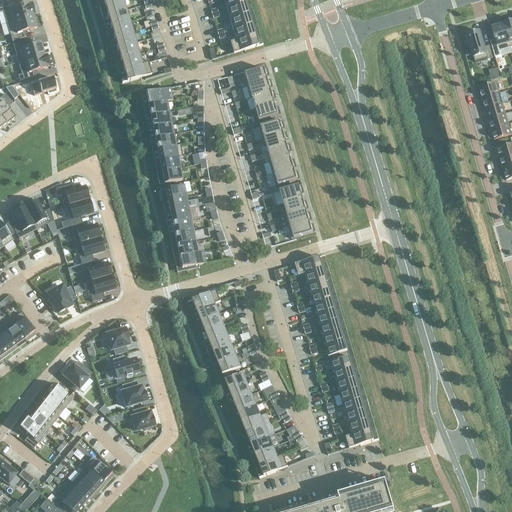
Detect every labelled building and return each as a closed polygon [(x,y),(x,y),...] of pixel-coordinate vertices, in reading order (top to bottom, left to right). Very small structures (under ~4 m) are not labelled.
[(226,0),(224,1),(227,11),(246,6),(243,0),(226,0)] [(123,1),(104,6),(107,17),(126,11),(123,1)] [(7,24),(33,17),(32,15),(34,15),(31,6),(30,6),(29,5),(15,9),(13,3),(0,6),(0,14),(3,13),(7,24)] [(246,6),(227,11),(230,22),(249,16),(246,6)] [(126,11),(107,17),(110,28),(129,22),(126,11)] [(143,15),(130,20),(133,27),(145,22),(143,15)] [(230,22),(233,32),(252,27),(249,16),(230,22)] [(36,29),(33,17),(7,24),(12,42),(24,39),(22,33),(36,29)] [(129,22),(110,28),(114,39),(133,33),(129,22)] [(499,51),(511,48),(504,26),(492,29),(496,42),(490,44),(495,59),(501,57),(499,51)] [(252,27),(233,32),(236,42),(230,44),(255,37),(252,27)] [(133,33),(114,39),(117,50),(136,44),(133,33)] [(480,33),(467,37),(475,63),(487,59),(487,61),(493,59),(489,47),(484,48),(480,33)] [(258,48),(255,37),(230,44),(233,55),(244,52),(245,52),(245,51),(258,48)] [(18,64),(44,56),(41,44),(26,48),(25,42),(13,46),(18,64)] [(136,44),(117,50),(120,61),(139,55),(136,44)] [(139,55),(120,61),(123,72),(148,64),(142,66),(139,55)] [(18,77),(20,83),(35,78),(33,72),(48,68),(48,67),(49,66),(46,57),(45,57),(44,56),(18,64),(22,75),(18,77)] [(122,84),(127,83),(140,79),(140,80),(141,80),(140,79),(151,76),(148,64),(123,72),(126,82),(122,84)] [(270,77),(267,69),(243,76),(247,88),(271,81),(271,80),(268,81),(267,78),(270,77)] [(52,79),(30,86),(34,97),(47,93),(47,96),(57,93),(52,79)] [(271,81),(247,88),(250,100),(274,93),(274,92),(271,93),(270,90),(273,89),(271,81)] [(499,94),(496,83),(479,88),(482,99),(499,94)] [(12,87),(5,89),(14,100),(19,97),(12,87)] [(148,106),(172,101),(170,90),(145,95),(148,106)] [(274,101),(277,100),(274,93),(250,100),(251,100),(253,99),(256,110),(254,111),(275,105),(274,101)] [(485,110),(502,104),(499,94),(482,99),(485,110)] [(5,95),(0,99),(0,118),(6,126),(15,119),(7,108),(12,104),(5,95)] [(150,117),(169,114),(166,103),(172,102),(172,101),(148,106),(150,117)] [(488,120),(505,115),(502,104),(485,110),(488,120)] [(275,105),(254,111),(257,123),(281,116),(279,108),(276,109),(275,105)] [(152,129),(171,125),(169,114),(150,117),(152,129)] [(491,130),(508,125),(505,115),(488,120),(491,130)] [(285,130),(283,122),(259,129),(263,141),(287,134),(286,133),(283,134),(282,131),(285,130)] [(155,140),(173,136),(171,125),(152,129),(155,140)] [(491,130),(494,141),(511,136),(508,125),(491,130)] [(290,145),(287,146),(286,143),(289,142),(287,134),(263,141),(263,142),(265,141),(268,152),(290,145)] [(157,151),(180,146),(175,147),(173,136),(155,140),(157,151)] [(76,145),(64,149),(65,155),(78,151),(76,145)] [(269,164),(290,158),(289,154),(292,153),(290,145),(268,152),(272,163),(269,164)] [(511,145),(497,150),(500,160),(511,156),(511,145)] [(159,162),(182,157),(180,146),(157,151),(159,162)] [(511,156),(500,160),(503,171),(511,168),(511,156)] [(162,173),(180,169),(178,159),(182,158),(182,157),(159,162),(162,173)] [(291,162),(290,158),(269,164),(273,176),(297,168),(294,161),(291,162)] [(276,188),(300,180),(298,172),(295,173),(294,170),(297,169),(297,168),(273,176),(276,188)] [(511,168),(503,171),(506,182),(511,179),(511,168)] [(162,173),(164,185),(182,181),(180,169),(162,173)] [(71,185),(59,189),(60,195),(63,195),(67,207),(88,201),(87,195),(88,195),(86,189),(85,189),(84,188),(73,191),(71,185)] [(304,195),(302,186),(280,193),(284,205),(302,199),(301,196),(304,195)] [(184,187),(165,191),(167,202),(186,199),(184,187)] [(170,214),(188,210),(186,199),(167,202),(170,214)] [(303,203),(302,199),(284,205),(287,216),(285,216),(285,217),(309,210),(307,202),(303,203)] [(88,201),(67,207),(70,220),(68,221),(70,227),(83,224),(81,217),(92,214),(92,213),(93,212),(91,207),(90,207),(88,201)] [(30,206),(24,209),(35,229),(47,223),(48,225),(53,222),(49,210),(42,214),(36,202),(35,203),(35,202),(29,205),(30,206)] [(14,214),(13,215),(18,226),(13,229),(19,240),(24,237),(23,235),(35,229),(24,209),(19,211),(18,210),(13,213),(14,214)] [(172,225),(190,221),(188,210),(170,214),(172,225)] [(309,210),(285,217),(288,228),(312,221),(310,214),(307,215),(306,211),(309,210)] [(174,236),(193,232),(190,221),(172,225),(174,236)] [(312,221),(288,228),(292,240),(316,233),(313,225),(310,226),(309,223),(312,222),(312,221)] [(0,223),(0,243),(3,248),(13,241),(10,237),(15,233),(8,224),(3,227),(0,223)] [(83,224),(70,227),(72,234),(74,233),(78,246),(100,239),(98,233),(99,233),(97,227),(96,228),(96,227),(84,230),(83,224)] [(177,247),(195,243),(193,232),(174,236),(177,247)] [(100,239),(78,246),(82,259),(79,259),(81,266),(94,262),(92,256),(103,252),(103,251),(104,251),(103,245),(101,245),(100,239)] [(179,258),(203,253),(197,254),(195,243),(177,247),(179,258)] [(206,265),(205,264),(203,253),(179,258),(181,270),(206,265)] [(295,266),(299,277),(323,269),(320,258),(307,262),(306,262),(306,263),(295,266)] [(94,262),(81,266),(83,272),(85,271),(89,284),(111,278),(109,272),(110,271),(109,266),(107,266),(107,265),(96,268),(94,262)] [(326,280),(323,269),(299,277),(304,275),(307,285),(326,280)] [(111,278),(89,284),(93,297),(91,298),(92,304),(105,300),(103,294),(115,291),(114,289),(116,289),(114,283),(113,284),(111,278)] [(329,290),(326,280),(307,285),(310,296),(329,290)] [(332,300),(329,290),(310,296),(313,306),(332,300)] [(65,291),(51,299),(61,318),(75,311),(73,307),(78,304),(73,293),(67,296),(65,291)] [(197,313),(221,303),(216,292),(206,296),(205,295),(205,296),(192,302),(197,313)] [(317,316),(335,311),(332,300),(313,306),(317,316)] [(197,313),(201,323),(219,316),(215,306),(221,303),(197,313)] [(268,307),(260,309),(263,319),(271,317),(268,307)] [(338,321),(335,311),(317,316),(320,327),(338,321)] [(34,333),(21,314),(11,321),(25,340),(34,333)] [(219,316),(201,323),(206,334),(224,326),(219,316)] [(25,340),(11,321),(2,328),(16,347),(25,340)] [(323,337),(341,331),(338,321),(320,327),(323,337)] [(224,326),(206,334),(210,344),(228,337),(224,326)] [(16,347),(2,328),(0,329),(0,342),(7,353),(16,347)] [(126,330),(106,336),(111,351),(113,350),(115,356),(127,353),(125,347),(129,346),(127,340),(128,340),(126,330)] [(345,342),(341,331),(323,337),(326,347),(345,342)] [(214,355),(232,347),(228,337),(210,344),(214,355)] [(350,359),(345,342),(326,347),(327,353),(328,353),(330,359),(329,359),(331,365),(350,359)] [(232,347),(214,355),(218,365),(237,358),(241,356),(237,345),(232,347)] [(136,375),(135,374),(139,373),(138,370),(139,370),(139,369),(138,369),(135,361),(126,363),(124,358),(112,361),(114,367),(111,368),(115,381),(135,375),(136,375)] [(223,376),(241,369),(237,358),(218,365),(223,376)] [(353,370),(350,359),(331,365),(334,375),(353,370)] [(91,374),(78,363),(73,367),(70,371),(69,370),(63,377),(78,389),(91,374)] [(353,370),(334,375),(337,385),(356,380),(353,370)] [(243,374),(225,382),(230,393),(248,385),(243,374)] [(359,390),(356,380),(337,385),(340,396),(359,390)] [(121,394),(126,409),(147,402),(144,393),(143,393),(141,388),(138,389),(136,383),(122,387),(124,393),(121,394)] [(44,393),(46,395),(65,409),(72,400),(52,384),(51,384),(44,393)] [(248,385),(230,393),(234,403),(252,396),(248,385)] [(307,397),(317,394),(315,385),(305,388),(307,397)] [(359,390),(340,396),(343,406),(362,401),(359,390)] [(58,418),(65,409),(46,395),(40,403),(58,418)] [(252,396),(234,403),(238,414),(256,407),(252,396)] [(365,411),(362,401),(343,406),(346,417),(365,411)] [(52,426),(58,418),(40,403),(33,412),(52,426)] [(256,407),(238,414),(242,425),(261,417),(256,407)] [(134,418),(131,419),(135,432),(144,430),(144,432),(152,429),(152,427),(155,426),(155,425),(154,425),(153,419),(152,419),(152,418),(151,419),(150,414),(146,415),(144,409),(132,412),(134,418)] [(324,411),(314,411),(314,421),(325,420),(324,411)] [(368,421),(365,411),(346,417),(349,427),(368,421)] [(45,435),(52,426),(33,412),(26,420),(45,435)] [(261,417),(242,425),(247,435),(265,428),(261,417)] [(19,430),(23,433),(28,437),(24,442),(33,450),(45,435),(26,420),(19,430)] [(371,432),(368,421),(349,427),(352,437),(346,439),(371,432)] [(265,428),(247,435),(251,446),(269,438),(265,428)] [(371,432),(346,439),(350,450),(360,447),(361,447),(361,446),(374,443),(371,432)] [(269,438),(251,446),(255,456),(274,449),(269,438)] [(274,449),(255,456),(260,467),(283,457),(278,459),(274,449)] [(264,477),(259,479),(259,480),(264,478),(288,468),(288,467),(283,457),(260,467),(264,477)] [(0,461),(0,479),(8,486),(16,475),(0,461)] [(86,467),(86,468),(104,484),(112,475),(98,462),(90,471),(86,467)] [(96,492),(104,484),(86,468),(79,476),(96,492)] [(18,477),(29,485),(34,480),(23,471),(18,477)] [(79,476),(71,484),(89,500),(96,492),(79,476)] [(89,500),(71,484),(64,492),(82,508),(89,500)] [(385,511),(394,510),(387,486),(340,500),(340,503),(309,511),(385,511)] [(81,511),(84,510),(82,508),(64,492),(51,506),(58,511),(61,511),(65,508),(69,511),(81,511)] [(58,511),(51,506),(46,501),(39,508),(43,511),(58,511)] [(9,510),(11,511),(13,511),(20,506),(17,502),(9,510)]
